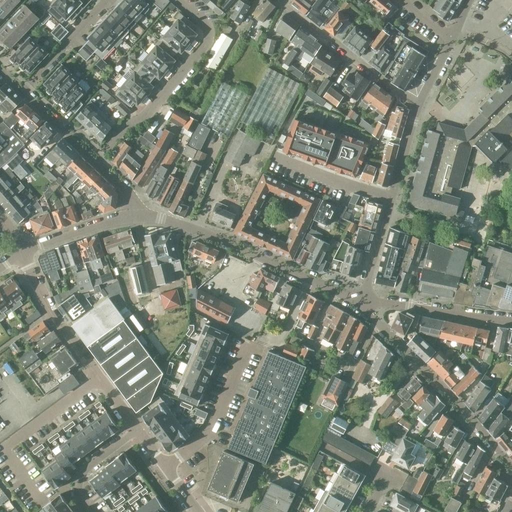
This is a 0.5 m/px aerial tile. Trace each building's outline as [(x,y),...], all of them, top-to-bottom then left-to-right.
[(0,0),(0,20),(20,0),(19,0),(0,0)] [(78,15),(61,0),(52,0),(51,5),(52,6),(48,10),(62,24),(68,17),(72,21),(78,15)] [(79,5),(83,0),(61,0),(78,15),(83,9),(79,5)] [(122,0),(121,3),(118,6),(133,20),(136,23),(144,15),(127,0),(122,0)] [(127,0),(144,15),(148,11),(149,9),(149,7),(149,5),(143,0),(127,0)] [(168,0),(162,0),(157,6),(162,10),(170,1),(168,0)] [(209,0),(206,4),(213,10),(216,6),(209,0)] [(227,0),(221,7),(225,11),(234,0),(227,0)] [(240,0),(230,18),(240,24),(250,6),(248,5),(250,2),(246,0),(242,0),(241,1),(240,0)] [(262,21),(275,6),(267,0),(264,0),(264,1),(263,0),(262,2),(263,3),(253,14),(262,21)] [(293,0),(291,3),(305,14),(311,6),(315,0),(293,0)] [(320,27),(322,25),(327,19),(327,20),(333,13),(325,6),(329,0),(330,0),(317,0),(312,7),(313,8),(307,15),(320,27)] [(370,0),(369,2),(386,16),(394,5),(387,0),(370,0)] [(439,13),(438,15),(447,21),(459,3),(455,0),(439,0),(433,9),(439,13)] [(345,1),(325,27),(335,35),(348,19),(343,15),(350,5),(345,1)] [(172,11),(176,7),(171,3),(167,8),(172,11)] [(112,11),(109,13),(125,28),(126,27),(133,20),(118,6),(115,10),(112,11)] [(216,6),(213,10),(220,17),(224,13),(216,6)] [(38,19),(26,7),(0,33),(0,37),(6,43),(5,44),(9,48),(10,47),(11,47),(38,19)] [(47,12),(38,21),(43,25),(52,16),(47,12)] [(178,20),(171,29),(191,45),(195,40),(193,38),(194,37),(192,35),(194,33),(193,32),(197,27),(179,12),(175,17),(178,20)] [(107,18),(103,22),(121,39),(129,31),(126,27),(125,28),(109,13),(107,15),(107,18)] [(290,39),(299,25),(285,14),(278,24),(275,31),(290,39)] [(251,19),(243,35),(247,36),(254,21),(251,19)] [(97,26),(94,28),(114,47),(121,39),(103,22),(100,25),(97,26)] [(60,23),(55,28),(64,37),(69,32),(60,23)] [(226,25),(188,89),(196,93),(205,78),(209,80),(233,40),(227,37),(232,29),(226,25)] [(356,26),(343,42),(352,49),(364,33),(356,26)] [(297,51),(309,33),(301,27),(291,42),(295,45),(283,63),(289,67),(298,55),(299,53),(297,51)] [(60,41),(64,37),(55,28),(51,33),(60,41)] [(102,59),(114,47),(94,28),(93,31),(92,34),(88,38),(90,39),(99,48),(95,52),(102,59)] [(187,50),(191,45),(171,29),(165,37),(163,35),(158,40),(176,55),(182,48),(184,50),(185,49),(187,50)] [(259,29),(254,40),(257,42),(261,34),(262,31),(259,29)] [(383,30),(371,46),(377,51),(389,36),(389,35),(383,30)] [(314,58),(322,45),(316,42),(318,40),(309,33),(297,51),(299,53),(298,55),(301,57),(305,51),(314,58)] [(373,40),(364,33),(352,49),(360,56),(373,40)] [(257,42),(263,44),(267,37),(267,36),(264,34),(263,35),(261,34),(257,42)] [(405,91),(406,92),(427,56),(429,52),(405,37),(393,54),(381,73),(381,74),(392,80),(391,82),(392,83),(405,91)] [(39,46),(38,46),(37,44),(35,41),(32,39),(30,38),(10,58),(15,63),(17,61),(20,65),(21,65),(39,46)] [(276,40),(268,38),(264,52),(273,54),(276,40)] [(99,48),(90,39),(86,44),(95,52),(99,48)] [(170,61),(176,55),(158,40),(154,45),(156,46),(150,55),(169,71),(173,66),(171,64),(172,63),(170,61)] [(95,52),(86,44),(82,48),(91,56),(95,52)] [(39,45),(38,46),(39,46),(21,65),(20,65),(24,70),(26,68),(30,72),(42,60),(45,59),(46,56),(48,53),(46,51),(44,48),(41,46),(39,45)] [(381,72),(393,54),(384,46),(377,55),(375,54),(369,62),(381,72)] [(91,56),(82,48),(77,53),(86,61),(91,56)] [(312,63),(331,76),(340,62),(321,49),(312,63)] [(165,76),(169,71),(150,55),(143,63),(141,61),(137,66),(154,81),(160,74),(162,76),(163,75),(165,76)] [(101,58),(95,64),(101,70),(107,63),(101,58)] [(118,64),(114,69),(118,72),(122,67),(118,64)] [(57,69),(56,72),(44,84),(49,88),(47,90),(52,94),(52,93),(70,74),(70,75),(71,74),(70,72),(68,69),(64,67),(62,65),(60,67),(57,69)] [(148,87),(154,81),(137,66),(133,71),(135,73),(128,81),(147,97),(152,92),(150,90),(150,89),(148,87)] [(294,75),(300,79),(304,73),(298,69),(294,75)] [(357,100),(369,81),(357,73),(354,79),(349,75),(343,84),(348,87),(345,92),(357,100)] [(72,76),(70,75),(70,74),(52,93),(56,97),(54,99),(59,103),(60,102),(78,83),(78,84),(79,83),(77,81),(75,78),(72,76)] [(323,97),(324,96),(331,87),(333,83),(327,78),(317,93),(323,97)] [(476,145),(487,156),(493,161),(499,164),(507,166),(510,169),(511,167),(511,80),(510,78),(478,109),(485,116),(479,122),(476,120),(461,134),(451,131),(452,127),(439,123),(436,132),(428,130),(428,131),(427,131),(427,132),(428,132),(425,142),(424,142),(424,143),(425,143),(424,145),(423,145),(423,146),(424,146),(421,156),(420,156),(421,157),(420,159),(419,159),(419,160),(420,160),(417,170),(416,170),(417,171),(416,172),(421,173),(419,180),(421,181),(419,190),(412,188),(411,190),(408,202),(407,202),(407,204),(407,205),(409,205),(421,208),(421,209),(422,209),(422,208),(425,209),(425,210),(425,209),(435,212),(435,213),(436,213),(436,212),(439,213),(438,214),(439,214),(439,213),(446,215),(445,219),(461,224),(464,212),(457,210),(460,199),(447,195),(450,186),(459,189),(471,146),(476,145)] [(107,91),(112,85),(105,80),(101,85),(107,91)] [(147,97),(128,81),(121,89),(119,87),(114,93),(132,107),(136,102),(138,104),(141,101),(143,102),(147,97)] [(78,100),(80,98),(83,97),(84,94),(86,92),(85,90),(83,87),(79,85),(78,84),(78,83),(60,102),(63,106),(62,108),(67,112),(70,109),(75,114),(83,104),(78,100)] [(380,88),(374,83),(360,104),(366,108),(368,105),(375,110),(381,102),(374,97),(380,88)] [(0,104),(14,91),(6,84),(0,89),(0,104)] [(331,87),(324,96),(337,105),(343,96),(331,87)] [(381,102),(387,93),(380,88),(374,97),(381,102)] [(326,101),(309,89),(305,94),(322,106),(326,101)] [(14,91),(0,104),(0,109),(4,113),(8,109),(11,112),(23,100),(14,91)] [(387,93),(381,102),(375,110),(379,113),(383,116),(384,116),(393,98),(387,93)] [(111,96),(107,100),(98,110),(102,114),(115,100),(111,96)] [(130,111),(121,103),(116,108),(125,116),(130,111)] [(3,121),(0,124),(0,125),(4,129),(7,126),(10,129),(12,127),(13,127),(21,118),(25,122),(34,112),(25,104),(16,115),(13,113),(4,122),(3,121)] [(87,105),(78,116),(75,118),(84,125),(95,113),(87,105)] [(392,112),(388,125),(387,130),(393,131),(392,136),(401,138),(403,130),(409,110),(397,106),(395,113),(392,112)] [(185,124),(185,125),(189,115),(176,108),(172,117),(185,124)] [(30,127),(19,138),(25,144),(28,141),(26,139),(31,134),(44,121),(34,112),(25,122),(30,127)] [(92,133),(104,121),(95,113),(84,125),(92,133)] [(379,122),(380,122),(382,119),(383,116),(379,113),(374,124),(377,126),(379,122)] [(199,121),(189,115),(185,125),(185,124),(183,127),(193,132),(199,121)] [(104,121),(92,133),(102,142),(112,128),(107,124),(110,121),(107,118),(104,121)] [(295,119),(284,151),(324,165),(324,166),(355,177),(370,144),(336,132),(335,133),(295,119)] [(377,126),(373,135),(379,139),(384,129),(385,125),(383,124),(380,122),(379,122),(377,126)] [(41,148),(57,132),(53,129),(46,123),(31,138),(41,148)] [(12,157),(25,144),(19,138),(15,134),(17,132),(13,127),(12,127),(10,129),(7,126),(4,129),(0,125),(0,149),(3,147),(12,157)] [(156,146),(153,151),(133,181),(142,188),(164,153),(174,134),(165,129),(156,146)] [(240,130),(225,159),(239,167),(246,152),(253,156),(261,141),(240,130)] [(131,135),(138,139),(141,136),(134,131),(131,135)] [(141,136),(138,139),(137,140),(145,146),(149,141),(141,135),(141,136)] [(47,156),(55,164),(71,146),(63,138),(47,156)] [(145,146),(153,151),(156,146),(149,141),(145,146)] [(389,142),(384,163),(393,166),(399,145),(389,142)] [(128,154),(128,155),(132,148),(125,143),(112,160),(112,161),(119,167),(128,154)] [(194,158),(197,151),(186,145),(182,152),(194,158)] [(62,162),(67,167),(79,154),(71,146),(55,164),(58,167),(62,162)] [(0,168),(12,157),(3,147),(0,149),(0,168)] [(131,157),(128,155),(128,154),(119,167),(125,174),(135,160),(141,153),(138,150),(131,157)] [(152,179),(146,191),(144,194),(153,199),(164,179),(163,178),(177,153),(170,150),(152,179)] [(197,151),(194,158),(169,211),(183,218),(189,207),(184,204),(207,154),(198,150),(197,151)] [(23,160),(17,152),(6,163),(13,170),(23,160)] [(135,160),(125,174),(132,180),(133,180),(141,167),(138,163),(144,156),(141,153),(135,160)] [(87,161),(79,154),(67,167),(71,171),(67,176),(70,179),(87,161)] [(87,161),(70,179),(64,186),(67,188),(70,185),(78,177),(82,181),(94,168),(87,161)] [(380,175),(376,174),(378,168),(366,165),(360,179),(388,187),(393,166),(384,163),(383,163),(380,175)] [(0,182),(6,177),(12,172),(8,168),(3,173),(4,174),(1,177),(0,176),(0,168),(0,182)] [(75,196),(76,199),(81,195),(81,196),(85,192),(101,175),(94,168),(82,181),(86,184),(82,189),(80,188),(77,192),(75,190),(72,194),(75,196)] [(0,182),(0,195),(10,187),(5,182),(8,179),(10,180),(15,176),(12,172),(6,177),(0,182)] [(258,185),(269,190),(274,192),(280,182),(264,174),(258,185)] [(92,191),(96,195),(109,181),(101,175),(85,192),(88,195),(92,191)] [(180,180),(173,176),(171,175),(156,202),(168,209),(172,201),(170,200),(175,188),(178,190),(182,181),(179,180),(180,180)] [(54,192),(60,185),(56,180),(50,187),(54,192)] [(116,189),(109,181),(96,195),(100,198),(96,202),(99,206),(98,206),(98,207),(114,190),(115,191),(116,189)] [(292,187),(280,182),(274,192),(287,198),(292,187)] [(10,187),(0,195),(0,201),(4,206),(17,195),(25,187),(22,183),(13,191),(10,187)] [(258,185),(252,198),(262,203),(269,190),(258,185)] [(54,192),(50,187),(44,193),(47,200),(54,192)] [(304,192),(292,187),(287,198),(299,203),(304,192)] [(116,192),(115,191),(114,190),(98,207),(98,206),(87,211),(81,214),(83,220),(116,209),(117,196),(116,192)] [(304,206),(303,209),(314,213),(320,200),(304,192),(299,203),(304,206)] [(4,206),(12,216),(29,201),(34,197),(31,193),(25,198),(26,199),(23,202),(17,195),(4,206)] [(353,193),(349,202),(355,205),(360,195),(353,193)] [(61,203),(69,225),(72,224),(72,223),(80,221),(74,205),(69,206),(66,197),(59,200),(61,203)] [(252,198),(245,210),(256,215),(262,203),(252,198)] [(29,201),(12,216),(13,217),(13,218),(18,224),(22,226),(27,220),(25,218),(32,212),(26,206),(30,203),(29,201)] [(323,201),(314,219),(327,225),(336,207),(323,201)] [(380,214),(382,205),(366,201),(365,207),(367,208),(367,210),(380,214)] [(236,215),(226,211),(228,206),(218,202),(216,203),(213,211),(215,212),(212,220),(230,228),(236,215)] [(53,212),(59,228),(67,225),(67,226),(69,225),(61,203),(56,204),(58,210),(53,212)] [(367,208),(365,207),(359,206),(358,211),(362,212),(360,220),(355,219),(354,223),(357,224),(368,227),(376,230),(378,220),(380,214),(367,210),(367,208)] [(38,210),(46,233),(49,232),(49,231),(55,229),(49,213),(44,215),(42,208),(38,210)] [(297,220),(308,225),(314,213),(303,209),(297,220)] [(33,226),(36,236),(43,233),(43,234),(46,233),(38,210),(35,211),(29,216),(31,220),(30,221),(31,226),(33,226)] [(245,210),(239,223),(250,227),(256,215),(245,210)] [(345,212),(342,219),(347,221),(350,215),(345,212)] [(297,220),(292,232),(303,237),(308,225),(297,220)] [(348,230),(353,232),(357,224),(354,223),(352,222),(348,230)] [(249,240),(254,229),(250,227),(239,223),(233,233),(234,234),(234,233),(248,240),(249,240)] [(406,251),(408,244),(412,235),(390,227),(386,244),(395,246),(393,254),(383,252),(378,272),(376,279),(378,282),(378,283),(394,286),(403,262),(406,253),(407,251),(406,251)] [(376,233),(359,228),(352,246),(371,252),(376,233)] [(130,229),(117,234),(122,249),(135,244),(130,229)] [(266,235),(254,229),(249,240),(260,245),(261,246),(261,245),(265,235),(266,235)] [(317,237),(304,264),(317,270),(320,272),(323,270),(324,267),(327,261),(323,259),(330,245),(318,239),(321,234),(315,231),(313,236),(317,237)] [(145,235),(151,258),(158,285),(175,281),(173,272),(180,270),(181,273),(183,272),(180,259),(177,259),(171,234),(158,237),(157,232),(145,235)] [(286,244),(297,249),(303,237),(292,232),(286,244)] [(298,257),(296,261),(304,264),(317,237),(313,236),(308,233),(305,238),(310,241),(308,245),(304,243),(298,257)] [(122,249),(117,234),(104,238),(109,253),(115,251),(118,260),(125,258),(121,249),(122,249)] [(90,237),(87,238),(98,268),(103,267),(100,257),(105,256),(98,235),(90,237)] [(277,253),(282,242),(269,236),(269,237),(270,237),(265,247),(265,246),(265,247),(266,248),(277,253)] [(430,244),(430,242),(413,236),(409,245),(425,250),(428,244),(430,244)] [(468,251),(470,247),(475,249),(476,245),(453,237),(451,245),(455,246),(468,251)] [(97,269),(98,268),(87,238),(84,239),(85,239),(77,242),(84,261),(85,263),(90,261),(93,270),(97,268),(97,269)] [(473,304),(494,307),(511,308),(511,253),(495,247),(495,245),(493,245),(494,241),(489,240),(482,260),(472,295),(476,296),(473,304)] [(74,242),(64,246),(71,266),(73,272),(78,270),(76,264),(81,262),(74,242)] [(198,242),(195,249),(193,253),(214,262),(219,251),(198,242)] [(286,244),(282,242),(277,253),(292,259),(291,259),(292,260),(297,249),(286,244)] [(425,250),(409,245),(408,244),(406,251),(407,251),(406,253),(422,258),(419,267),(423,269),(419,291),(454,299),(464,268),(466,261),(468,251),(455,246),(453,251),(430,242),(430,244),(428,244),(425,250)] [(344,262),(359,265),(363,250),(341,244),(334,258),(339,260),(344,262)] [(55,249),(61,268),(64,276),(69,274),(66,267),(71,266),(64,246),(55,249)] [(55,249),(46,252),(55,277),(55,278),(55,280),(60,278),(57,270),(61,268),(55,249)] [(39,260),(44,274),(48,273),(51,282),(55,280),(55,278),(55,277),(46,252),(46,253),(41,254),(39,260)] [(422,258),(406,253),(403,262),(419,267),(422,258)] [(482,260),(474,258),(472,266),(476,267),(476,270),(473,269),(469,285),(469,289),(466,289),(462,304),(473,306),(473,304),(476,296),(472,295),(482,260)] [(80,293),(93,289),(94,289),(91,282),(85,263),(84,261),(81,262),(84,271),(74,274),(78,285),(79,289),(80,293)] [(344,262),(341,273),(356,277),(359,265),(344,262)] [(407,293),(407,290),(412,275),(416,276),(419,267),(403,262),(394,286),(393,290),(407,293)] [(142,264),(130,267),(137,294),(149,291),(142,264)] [(464,268),(454,299),(452,303),(462,304),(466,289),(469,289),(469,285),(464,284),(468,269),(464,268)] [(257,275),(253,273),(247,285),(246,284),(243,290),(259,298),(262,293),(265,288),(272,292),(271,293),(273,294),(280,279),(260,269),(257,275)] [(114,280),(111,272),(100,276),(103,283),(114,280)] [(194,274),(187,275),(189,288),(196,286),(194,274)] [(5,289),(0,293),(11,308),(10,308),(13,311),(22,304),(20,301),(26,297),(18,286),(19,284),(16,281),(14,280),(12,277),(5,282),(8,286),(4,289),(5,289)] [(101,291),(97,280),(91,282),(94,289),(93,289),(94,294),(99,292),(101,291)] [(281,305),(291,309),(299,290),(286,284),(281,295),(275,292),(271,301),(274,303),(271,309),(278,312),(281,305)] [(71,295),(79,289),(78,285),(68,288),(71,295)] [(195,306),(226,322),(229,317),(234,308),(196,288),(195,306)] [(0,293),(0,292),(0,320),(6,316),(4,313),(10,308),(11,308),(0,293)] [(57,307),(63,315),(86,298),(90,297),(89,293),(84,294),(77,299),(74,295),(57,307)] [(324,302),(310,295),(306,302),(304,302),(300,310),(303,311),(299,318),(300,319),(296,326),(302,329),(305,321),(313,325),(324,302)] [(92,306),(86,298),(63,315),(69,323),(92,306)] [(109,298),(72,325),(87,346),(124,319),(109,298)] [(271,304),(259,298),(255,306),(266,312),(271,304)] [(350,315),(330,305),(326,314),(333,317),(331,320),(327,318),(323,326),(328,329),(326,333),(338,339),(340,334),(340,335),(350,315)] [(398,331),(397,334),(403,337),(410,324),(416,328),(420,316),(414,315),(413,317),(407,314),(406,317),(399,313),(398,315),(397,315),(396,317),(396,319),(392,328),(398,331)] [(346,352),(352,339),(361,343),(367,327),(360,321),(360,320),(350,315),(335,347),(346,352)] [(419,332),(440,337),(444,321),(422,316),(419,332)] [(137,337),(124,319),(87,346),(101,364),(137,337)] [(43,321),(23,336),(27,341),(32,337),(35,341),(50,330),(49,329),(51,327),(48,323),(45,324),(43,321)] [(444,321),(440,337),(452,340),(453,334),(454,334),(456,324),(444,321)] [(205,324),(200,334),(224,345),(229,334),(228,334),(210,326),(209,326),(205,324)] [(466,326),(456,324),(454,334),(453,334),(452,340),(458,342),(456,349),(461,350),(462,343),(464,336),(466,326)] [(319,328),(313,325),(308,337),(313,340),(319,328)] [(471,353),(473,343),(477,328),(466,326),(464,336),(462,343),(468,344),(466,352),(471,353)] [(498,327),(497,332),(493,351),(504,353),(505,349),(509,329),(498,327)] [(477,328),(473,343),(485,346),(488,331),(477,328)] [(29,372),(42,362),(35,352),(42,347),(46,353),(61,342),(54,332),(39,343),(18,358),(29,372)] [(200,335),(196,344),(220,355),(224,345),(200,334),(200,335)] [(408,344),(426,362),(436,351),(417,334),(412,340),(408,344)] [(114,382),(150,355),(137,337),(101,364),(114,382)] [(382,379),(394,355),(377,339),(368,358),(372,360),(371,362),(373,363),(372,365),(361,359),(352,378),(357,380),(364,384),(369,373),(382,379)] [(19,348),(14,342),(10,345),(14,352),(19,348)] [(196,344),(192,354),(215,365),(220,355),(196,344)] [(300,349),(287,344),(283,355),(295,360),(300,349)] [(37,384),(73,357),(67,349),(66,349),(64,347),(65,346),(42,363),(42,362),(29,372),(37,384)] [(304,346),(299,356),(309,361),(314,350),(304,346)] [(481,359),(483,360),(491,364),(493,353),(490,352),(491,349),(485,347),(484,351),(481,359)] [(443,380),(449,374),(448,372),(448,368),(453,364),(450,361),(455,357),(452,354),(456,350),(449,349),(449,350),(452,353),(447,358),(448,358),(436,371),(444,378),(443,379),(443,380)] [(452,353),(449,350),(444,355),(440,351),(428,363),(436,371),(448,358),(447,358),(452,353)] [(235,432),(233,436),(229,448),(266,464),(307,367),(269,351),(253,388),(251,387),(248,395),(250,396),(241,419),(240,418),(234,431),(235,432)] [(192,354),(188,364),(211,374),(215,365),(192,354)] [(164,373),(150,355),(114,382),(136,412),(147,405),(151,401),(164,373)] [(37,384),(45,394),(46,395),(72,376),(68,371),(78,364),(73,357),(37,384)] [(473,366),(468,360),(460,370),(465,375),(473,366)] [(188,364),(183,374),(207,384),(211,374),(188,364)] [(465,375),(451,388),(459,397),(482,375),(473,366),(465,375)] [(449,374),(443,380),(451,388),(465,375),(460,370),(457,367),(449,374)] [(179,383),(179,384),(203,394),(207,384),(183,374),(179,384),(179,383)] [(50,404),(78,383),(72,375),(72,376),(46,395),(44,396),(50,404)] [(484,375),(465,402),(465,403),(473,413),(474,412),(495,382),(484,375)] [(348,383),(332,376),(322,397),(338,405),(348,383)] [(409,398),(421,384),(423,383),(416,376),(398,395),(405,401),(401,405),(407,410),(410,406),(413,402),(409,398)] [(179,384),(174,394),(179,396),(179,397),(179,396),(197,404),(197,405),(198,405),(203,394),(179,384)] [(413,397),(425,409),(430,403),(425,399),(431,393),(423,386),(413,397)] [(430,403),(425,409),(417,417),(426,425),(445,405),(437,396),(435,397),(431,393),(425,399),(430,403)] [(511,395),(505,407),(501,412),(509,417),(511,411),(511,395)] [(143,416),(142,416),(149,425),(170,410),(163,401),(159,396),(151,401),(147,405),(151,410),(143,416)] [(398,402),(390,396),(377,412),(385,418),(398,402)] [(478,418),(487,429),(505,407),(493,398),(478,418)] [(197,408),(194,414),(205,419),(208,413),(197,408)] [(170,410),(149,425),(156,434),(176,419),(170,410)] [(120,429),(107,411),(99,417),(111,435),(112,435),(120,429)] [(487,429),(488,430),(495,438),(510,419),(501,412),(487,429)] [(434,430),(444,436),(453,420),(443,414),(434,430)] [(337,416),(332,427),(343,433),(348,422),(337,416)] [(99,417),(91,423),(104,440),(111,435),(99,417)] [(402,418),(398,423),(408,430),(412,425),(402,418)] [(176,419),(156,434),(162,443),(183,427),(182,427),(176,419)] [(104,440),(91,423),(83,429),(96,446),(104,440)] [(452,453),(464,432),(453,426),(445,440),(451,444),(448,451),(452,453)] [(183,427),(162,443),(169,452),(169,451),(172,449),(173,450),(173,451),(175,449),(183,443),(182,442),(185,440),(186,440),(186,439),(190,436),(183,427)] [(75,434),(88,452),(96,446),(83,429),(75,434)] [(327,443),(333,433),(327,430),(321,440),(327,443)] [(496,439),(505,451),(511,445),(511,433),(511,434),(508,437),(504,432),(496,439)] [(327,443),(333,446),(338,436),(333,433),(327,443)] [(88,452),(75,434),(68,440),(80,457),(88,452)] [(387,439),(381,449),(382,450),(382,449),(394,456),(392,459),(396,461),(408,468),(415,455),(410,452),(416,442),(405,435),(399,446),(387,439)] [(333,446),(338,449),(343,439),(338,436),(333,446)] [(338,449),(343,452),(349,442),(343,439),(338,449)] [(426,439),(423,445),(435,452),(438,446),(426,439)] [(80,457),(68,440),(60,446),(63,449),(73,463),(80,457)] [(467,465),(476,447),(465,441),(456,457),(463,461),(459,469),(458,469),(451,480),(457,483),(461,476),(462,476),(467,465)] [(343,452),(348,455),(354,444),(349,442),(343,452)] [(348,455),(354,457),(359,447),(354,444),(348,455)] [(477,447),(476,447),(467,465),(462,476),(469,480),(471,476),(476,467),(477,468),(486,451),(478,445),(477,447)] [(354,457),(359,460),(364,450),(359,447),(354,457)] [(58,459),(68,473),(76,467),(73,463),(63,449),(55,455),(58,459)] [(359,460),(364,463),(370,453),(364,450),(359,460)] [(255,464),(224,451),(208,489),(239,502),(255,464)] [(138,470),(124,452),(115,458),(115,459),(128,476),(138,470)] [(370,453),(364,463),(370,466),(375,456),(370,453)] [(315,461),(320,463),(323,457),(318,454),(315,461)] [(50,465),(63,482),(71,476),(68,473),(58,459),(50,465)] [(108,467),(119,483),(128,476),(115,459),(107,465),(108,467)] [(320,463),(315,461),(311,468),(317,470),(320,463)] [(339,474),(359,485),(364,475),(344,464),(339,474)] [(63,482),(50,465),(42,471),(55,489),(63,483),(63,482)] [(99,473),(112,491),(121,484),(119,483),(108,467),(99,473)] [(432,475),(433,476),(439,479),(443,470),(437,467),(432,475)] [(494,477),(495,478),(498,473),(486,467),(474,489),(485,495),(494,477)] [(416,469),(412,477),(419,480),(423,472),(416,469)] [(423,472),(419,480),(416,486),(413,492),(410,497),(419,502),(433,476),(432,475),(424,471),(423,472)] [(112,491),(99,473),(90,480),(102,497),(112,491)] [(339,474),(334,484),(354,495),(359,485),(339,474)] [(419,480),(412,477),(408,475),(405,480),(416,486),(419,480)] [(499,500),(508,485),(495,478),(494,477),(485,495),(484,497),(484,500),(490,503),(493,497),(499,500)] [(311,483),(305,480),(302,487),(308,490),(311,483)] [(413,492),(416,486),(405,480),(402,486),(413,492)] [(271,482),(256,511),(286,511),(296,494),(271,482)] [(295,482),(291,489),(296,492),(299,484),(295,482)] [(328,493),(348,504),(354,495),(334,484),(329,493),(328,493)] [(457,485),(453,492),(459,495),(463,488),(457,485)] [(413,492),(402,486),(399,491),(410,497),(413,492)] [(325,491),(319,500),(340,511),(344,511),(348,504),(328,493),(329,493),(325,491)] [(459,495),(453,492),(445,510),(448,511),(456,511),(463,498),(459,495)] [(68,503),(61,493),(43,506),(47,511),(55,511),(68,503)] [(390,511),(392,511),(417,511),(421,507),(397,493),(393,501),(395,502),(390,511)] [(0,503),(1,504),(8,498),(5,494),(0,497),(0,503)] [(148,502),(155,511),(168,511),(157,496),(148,502)] [(302,503),(296,500),(293,507),(298,510),(302,503)] [(314,510),(317,511),(340,511),(319,500),(314,510)] [(155,511),(148,502),(141,508),(143,511),(155,511)] [(55,511),(73,511),(74,511),(68,503),(55,511)]
